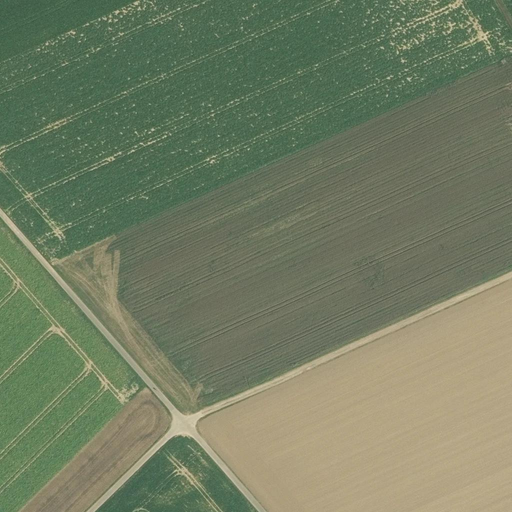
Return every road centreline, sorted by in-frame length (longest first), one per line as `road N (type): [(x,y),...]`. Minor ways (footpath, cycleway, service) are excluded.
road 1 (track): [(92,511),(184,425),(511,276)]
road 2 (track): [(0,214),(260,511)]
